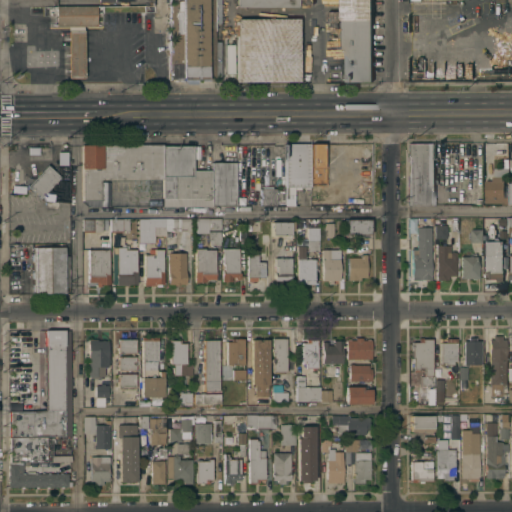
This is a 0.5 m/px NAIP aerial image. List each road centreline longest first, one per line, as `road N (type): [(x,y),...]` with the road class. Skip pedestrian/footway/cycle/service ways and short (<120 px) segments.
road 1 (residential): [(0,315),(511,311)]
road 2 (residential): [(389,0),(393,511)]
road 3 (primary): [(95,113),(511,114)]
